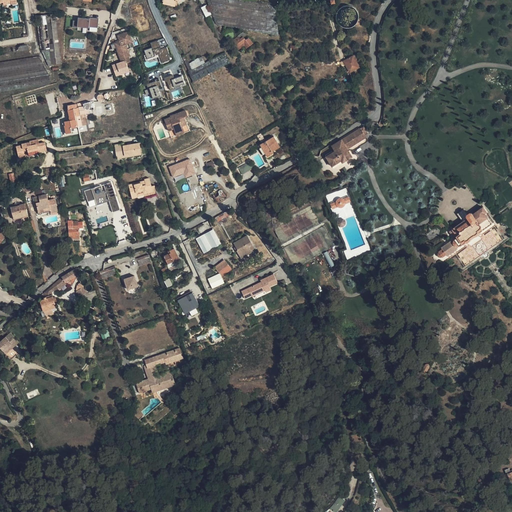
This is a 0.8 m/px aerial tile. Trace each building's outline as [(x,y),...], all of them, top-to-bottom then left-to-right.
[(253,0),(207,0),(216,24),(278,36),(275,4),(253,0)] [(201,7),(205,17),(211,14),(207,5),(201,7)] [(338,10),(336,14),(336,18),(337,21),(339,24),(342,26),(346,27),(350,27),(353,26),(356,24),(356,23),(358,20),(359,17),(358,13),(357,10),(354,7),(351,5),(347,5),(343,6),(340,8),(338,10)] [(145,11),(134,15),(138,23),(148,19),(145,11)] [(60,64),(57,20),(51,21),(50,15),(42,16),(43,25),(47,25),(51,65),(60,64)] [(78,22),(74,22),(74,28),(79,29),(79,28),(90,28),(98,28),(98,19),(90,18),(90,20),(79,19),(78,22)] [(120,41),(114,43),(122,62),(113,66),(116,76),(129,71),(126,63),(130,62),(128,57),(130,56),(126,44),(132,42),(128,31),(118,35),(120,41)] [(230,40),(235,46),(244,39),(245,38),(242,35),(239,38),(237,35),(230,40)] [(244,43),(246,45),(248,44),(244,39),(235,46),(237,48),(244,43)] [(158,40),(150,42),(152,47),(144,50),(147,58),(159,54),(162,62),(170,59),(168,54),(169,54),(166,46),(161,48),(158,40)] [(0,62),(0,91),(47,84),(51,83),(49,75),(40,56),(31,58),(28,44),(10,47),(11,53),(17,52),(18,60),(0,62)] [(192,70),(188,73),(193,82),(212,72),(231,63),(225,52),(192,70)] [(344,61),(351,72),(359,67),(355,61),(357,61),(353,55),(344,61)] [(173,74),(164,77),(166,81),(167,81),(170,89),(180,86),(180,85),(184,83),(182,75),(174,78),(173,74)] [(159,78),(155,79),(155,81),(147,84),(150,94),(151,94),(153,98),(161,95),(158,88),(162,86),(159,78)] [(267,94),(274,89),(270,84),(269,84),(263,89),(267,94)] [(67,106),(68,110),(74,108),(76,116),(80,115),(80,114),(78,107),(85,106),(84,104),(84,102),(77,104),(78,107),(77,108),(76,104),(67,106)] [(90,124),(89,118),(86,119),(85,113),(89,113),(90,106),(85,106),(78,107),(80,114),(80,115),(76,116),(78,126),(82,125),(90,124)] [(78,126),(76,116),(74,108),(68,110),(69,117),(70,120),(65,121),(65,125),(66,134),(72,132),(72,131),(74,130),(74,127),(78,126)] [(171,117),(164,119),(167,127),(172,125),(175,132),(184,129),(182,126),(187,124),(184,117),(188,116),(185,110),(174,115),(175,119),(172,120),(171,117)] [(352,156),(346,148),(366,136),(365,134),(361,127),(332,144),(333,146),(335,149),(326,154),(333,165),(342,160),(343,162),(352,156)] [(261,133),(257,136),(260,142),(265,140),(261,133)] [(274,136),(260,144),(267,156),(273,153),(272,151),(280,147),(274,136)] [(22,145),(16,146),(19,157),(25,155),(24,151),(28,150),(28,152),(37,150),(38,152),(46,150),(45,142),(39,143),(31,145),(30,142),(22,144),(22,145)] [(141,153),(139,143),(135,144),(122,147),(121,144),(114,146),(115,151),(117,158),(141,153)] [(196,174),(190,158),(168,167),(172,177),(185,172),(186,177),(196,174)] [(248,162),(238,168),(242,175),(253,168),(248,162)] [(129,185),(132,198),(138,197),(137,194),(144,193),(156,190),(155,185),(151,186),(149,178),(144,179),(145,181),(129,185)] [(111,182),(85,191),(88,201),(94,199),(96,205),(108,201),(112,212),(120,210),(111,182)] [(221,190),(213,197),(217,203),(226,196),(221,190)] [(48,200),(46,194),(35,196),(38,213),(51,210),(51,213),(58,211),(55,198),(48,200)] [(342,199),(341,198),(339,198),(337,199),(336,201),(335,203),(335,204),(336,206),(337,208),(339,209),(342,208),(344,207),(345,205),(346,203),(345,201),(344,200),(342,199)] [(15,206),(10,207),(14,220),(23,217),(23,218),(28,217),(26,209),(28,209),(27,203),(19,204),(19,202),(14,203),(15,206)] [(454,228),(450,232),(455,240),(453,241),(452,241),(452,240),(442,248),(442,249),(439,252),(438,253),(438,254),(438,255),(438,256),(439,257),(440,257),(442,257),(444,259),(451,253),(453,256),(456,254),(454,251),(461,247),(461,246),(493,224),(485,214),(487,212),(484,207),(473,214),(472,213),(471,213),(468,215),(467,215),(461,219),(463,222),(454,228)] [(467,215),(464,209),(458,214),(461,219),(467,215)] [(217,221),(229,216),(227,212),(215,217),(217,221)] [(69,238),(79,237),(78,221),(72,221),(73,226),(69,226),(69,229),(68,229),(69,238)] [(494,226),(493,224),(461,246),(461,247),(454,251),(456,254),(467,246),(467,247),(484,235),(483,234),(494,226)] [(221,244),(213,229),(196,238),(204,253),(221,244)] [(236,250),(241,258),(251,252),(248,246),(251,244),(252,244),(247,235),(234,243),(237,250),(236,250)] [(168,264),(179,258),(174,248),(168,251),(169,253),(164,256),(168,264)] [(148,254),(137,258),(140,267),(151,263),(148,254)] [(224,259),(214,267),(218,272),(219,272),(222,276),(232,269),(224,259)] [(117,274),(115,266),(99,271),(102,279),(117,274)] [(54,299),(52,294),(58,288),(59,289),(71,281),(69,279),(78,274),(74,269),(62,277),(40,297),(41,300),(44,310),(56,306),(55,304),(57,303),(56,299),(54,299)] [(224,283),(220,274),(208,279),(212,288),(224,283)] [(261,282),(241,291),(245,299),(252,295),(261,291),(261,292),(262,293),(265,291),(262,286),(267,284),(268,288),(278,283),(274,274),(260,280),(261,282)] [(134,276),(124,279),(127,289),(138,286),(134,276)] [(169,278),(164,281),(168,288),(173,285),(169,278)] [(97,296),(95,290),(90,292),(90,291),(88,291),(87,290),(85,289),(85,288),(85,287),(86,286),(85,285),(84,285),(82,285),(81,283),(81,282),(78,284),(81,288),(76,291),(80,297),(80,298),(81,300),(82,301),(97,296)] [(192,291),(177,299),(178,300),(193,292),(192,291)] [(200,306),(193,292),(178,300),(185,314),(200,306)] [(53,313),(51,308),(41,311),(42,317),(53,313)] [(107,330),(101,333),(103,339),(110,337),(107,330)] [(11,333),(0,342),(0,347),(6,354),(10,350),(7,347),(15,340),(12,337),(13,336),(11,333)] [(19,342),(13,336),(12,337),(15,340),(7,347),(10,350),(19,342)] [(179,348),(144,360),(146,365),(143,366),(147,379),(136,383),(139,394),(151,389),(152,393),(175,385),(170,370),(165,372),(166,373),(159,375),(156,366),(165,363),(166,365),(183,358),(179,348)] [(131,400),(127,394),(114,404),(119,410),(131,400)] [(351,487),(344,485),(340,494),(347,497),(351,487)] [(340,496),(331,509),(334,511),(336,511),(345,500),(340,496)]
